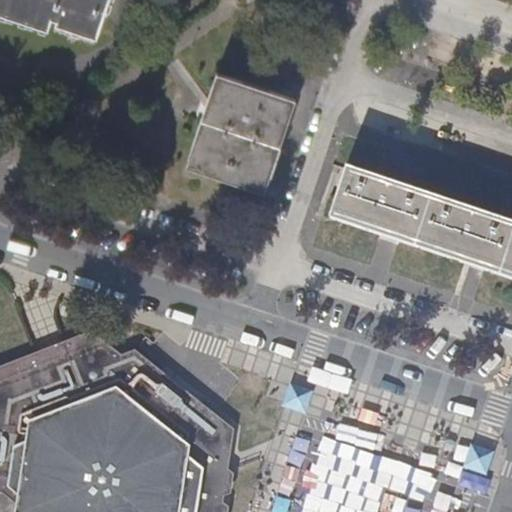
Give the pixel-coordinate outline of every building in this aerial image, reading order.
[(0,0),(0,20),(60,41),(64,28),(68,29),(66,35),(106,48),(123,0),(0,0)] [(210,107),(189,166),(258,191),(292,96),(223,71),(210,107)] [(511,226),(341,169),(325,214),(382,233),(467,262),(511,277),(511,226)] [(192,447),(180,511),(229,511),(230,507),(224,503),(226,495),(233,494),(236,475),(230,469),(235,429),(136,350),(123,356),(92,331),(0,367),(0,493),(3,492),(17,503),(31,421),(118,388),(192,447)] [(315,391),(291,383),(284,406),(308,413),(315,391)] [(180,511),(192,447),(118,388),(31,421),(17,503),(15,511),(180,511)] [(496,451),(470,443),(462,471),(487,479),(496,451)]
